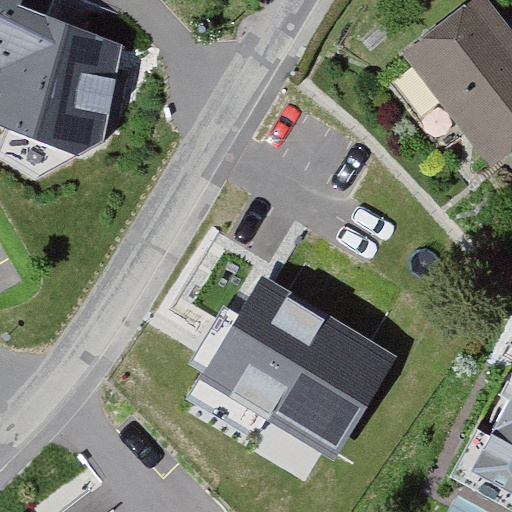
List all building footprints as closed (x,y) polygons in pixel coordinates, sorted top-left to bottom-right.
[(19,0),(0,0),(0,61),(17,8),(19,0)] [(0,61),(0,128),(78,155),(102,147),(134,45),(17,8),(0,61)] [(511,144),(511,48),(483,10),(422,56),(497,156),(511,144)] [(393,357),(264,277),(203,376),(333,455),(393,357)] [(511,412),(496,443),(511,451),(511,412)]
